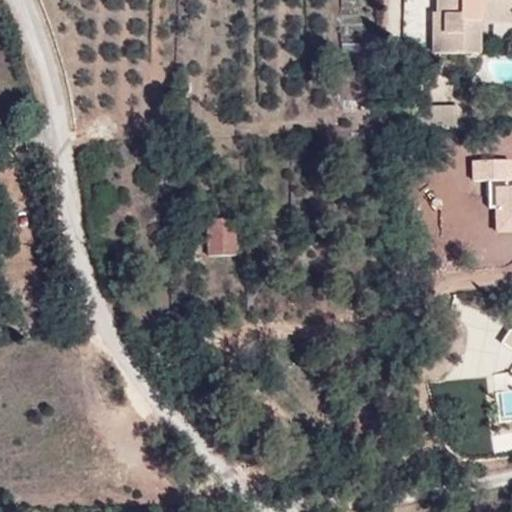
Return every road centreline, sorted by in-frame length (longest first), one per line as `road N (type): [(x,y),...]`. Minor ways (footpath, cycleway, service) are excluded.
road 1 (unclassified): [(20,0),(56,95),(77,262),(95,306),(155,405),(199,441),(258,511)]
road 2 (unknown): [(199,441),(269,443),(285,426),(282,410),(238,365),(244,323),(309,310),(393,308),(511,271)]
road 3 (residential): [(263,511),(418,496),(511,476)]
